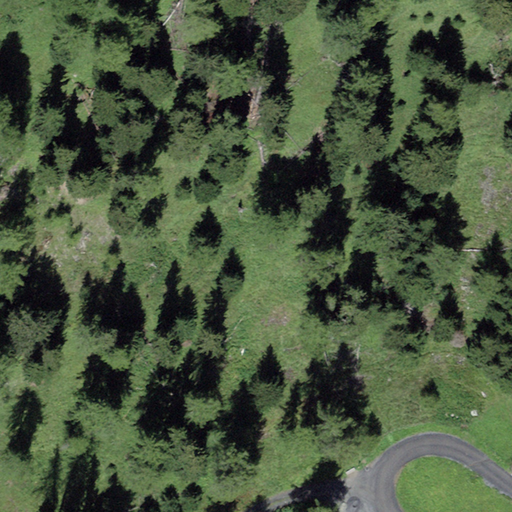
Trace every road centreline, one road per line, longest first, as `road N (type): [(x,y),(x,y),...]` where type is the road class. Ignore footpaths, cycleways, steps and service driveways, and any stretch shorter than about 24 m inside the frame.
road 1 (track): [(375,492),(388,456),(432,439),(464,450),(511,487)]
road 2 (track): [(375,492),(317,488),(248,511)]
